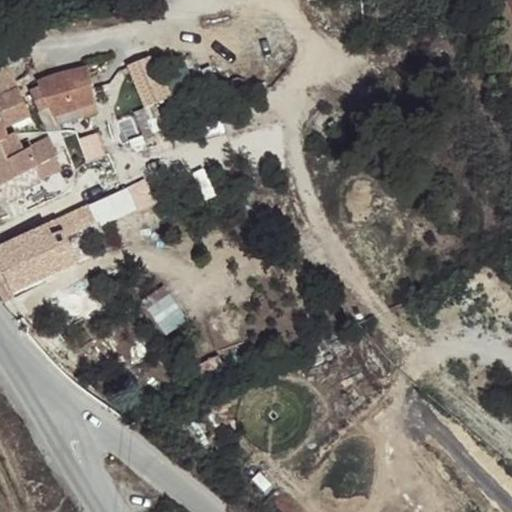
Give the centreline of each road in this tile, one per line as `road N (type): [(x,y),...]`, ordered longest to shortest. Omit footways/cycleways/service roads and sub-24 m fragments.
road 1 (unclassified): [(203,511),(92,421)]
road 2 (unclassified): [(49,388),(61,449),(107,511)]
